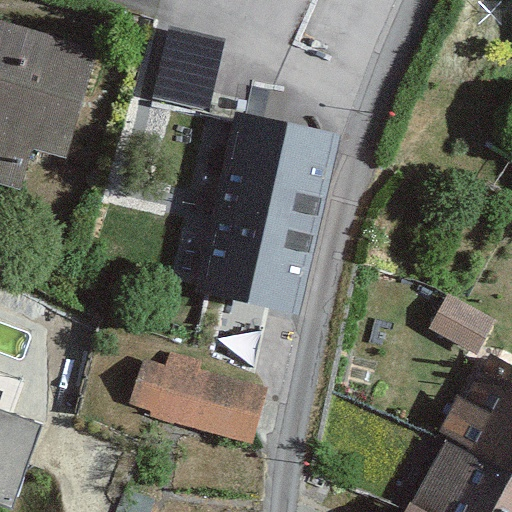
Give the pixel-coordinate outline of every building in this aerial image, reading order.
[(212,101),(230,34),(175,19),(157,86),(212,101)] [(0,158),(46,171),(81,46),(0,23),(0,158)] [(295,290),(327,135),(239,117),(207,271),(295,290)] [(485,343),(495,311),(448,296),(438,328),(485,343)] [(113,413),(235,447),(252,386),(130,352),(113,413)] [(511,373),(479,352),(421,434),(491,473),(511,438),(511,373)] [(0,493),(23,419),(0,412),(0,493)] [(421,434),(383,496),(412,511),(511,511),(511,484),(491,473),(421,434)] [(511,438),(491,473),(511,484),(511,438)] [(412,511),(383,496),(375,511),(412,511)]
